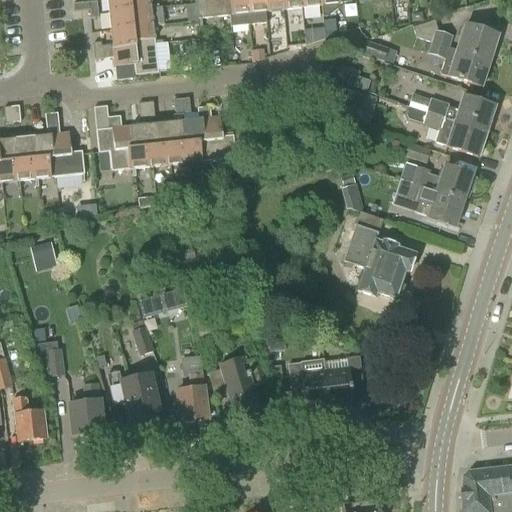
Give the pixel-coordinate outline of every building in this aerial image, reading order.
[(106,0),(108,15),(113,14),(112,10),(150,6),(149,0),(106,0)] [(195,0),(196,6),(198,21),(229,18),(230,29),(233,28),(229,0),(195,0)] [(229,0),(233,28),(248,27),(247,16),(250,16),(248,0),(229,0)] [(248,0),(250,16),(247,16),(248,27),(266,25),(265,14),(268,14),(266,0),(248,0)] [(266,0),(268,14),(286,12),(284,0),(266,0)] [(284,0),(286,12),(303,10),(301,0),(284,0)] [(301,0),(303,10),(321,9),(322,19),(320,0),(301,0)] [(320,0),(322,19),(327,18),(338,11),(337,7),(340,7),(339,5),(350,4),(349,0),(320,0)] [(74,13),(89,12),(88,4),(73,6),(74,13)] [(88,4),(89,12),(90,20),(98,19),(96,4),(88,4)] [(108,15),(110,33),(133,30),(132,26),(152,24),(152,28),(163,27),(161,9),(150,10),(150,6),(112,10),(113,14),(108,15)] [(430,44),(430,45),(448,51),(452,39),(438,33),(434,23),(412,30),(416,40),(430,44)] [(110,33),(111,47),(112,51),(134,48),(134,44),(153,42),(152,28),(152,24),(132,26),(133,30),(110,33)] [(464,28),(456,53),(488,64),(497,38),(464,28)] [(102,48),(103,61),(113,60),(114,70),(134,68),(135,79),(157,76),(153,42),(134,44),(134,48),(112,51),(111,47),(102,48)] [(95,62),(103,61),(102,48),(101,44),(93,45),(95,62)] [(361,57),(383,64),(387,51),(366,44),(361,57)] [(448,51),(430,45),(427,56),(444,62),(448,51)] [(488,64),(456,53),(448,79),(480,90),(488,64)] [(327,81),(354,89),(367,93),(370,83),(357,79),(359,74),(332,65),(327,81)] [(412,96),(408,109),(425,114),(485,134),(493,110),(462,100),(458,112),(447,108),(448,106),(430,100),(429,102),(412,96)] [(349,97),(344,112),(357,116),(361,101),(349,97)] [(188,100),(180,101),(182,117),(190,117),(188,100)] [(182,117),(180,101),(173,102),(175,118),(182,117)] [(153,104),(144,105),(146,122),(155,121),(153,104)] [(146,122),(144,105),(138,105),(139,122),(146,122)] [(19,108),(9,109),(11,125),(20,124),(19,108)] [(195,111),(196,122),(199,122),(202,145),(198,145),(200,165),(234,161),(232,139),(221,140),(219,120),(208,121),(207,110),(195,111)] [(425,114),(421,128),(422,129),(438,134),(434,145),(446,149),(476,159),(485,134),(425,114)] [(43,118),(44,127),(56,126),(55,116),(43,118)] [(131,152),(129,129),(120,130),(119,119),(106,120),(107,131),(94,133),(96,156),(108,155),(110,174),(128,172),(127,153),(131,152)] [(196,122),(183,124),(185,147),(180,147),(182,167),(200,165),(198,145),(202,145),(199,122),(196,122)] [(183,124),(165,126),(167,148),(162,149),(164,168),(182,167),(180,147),(185,147),(183,124)] [(44,127),(45,139),(48,139),(50,160),(47,161),(49,180),(83,177),(80,154),(70,155),(67,136),(58,137),(56,126),(44,127)] [(165,126),(147,127),(149,150),(144,151),(146,170),(164,168),(162,149),(167,148),(165,126)] [(147,127),(129,129),(131,152),(127,153),(128,172),(146,170),(144,151),(149,150),(147,127)] [(45,139),(30,140),(33,162),(29,163),(31,182),(49,180),(47,161),(50,160),(48,139),(45,139)] [(30,140),(13,142),(15,164),(11,164),(13,184),(31,182),(29,163),(33,162),(30,140)] [(13,142),(0,143),(0,185),(13,184),(11,164),(15,164),(13,142)] [(410,146),(405,160),(426,167),(430,153),(410,146)] [(415,168),(410,185),(462,203),(471,177),(444,168),(440,179),(429,175),(430,173),(415,168)] [(339,179),(342,189),(354,186),(352,176),(339,179)] [(462,203),(410,185),(410,186),(400,183),(393,202),(407,207),(409,202),(430,209),(427,219),(454,228),(462,203)] [(352,212),(362,215),(355,187),(340,191),(345,212),(348,212),(352,212)] [(407,275),(413,257),(395,251),(396,249),(382,245),(382,246),(375,243),(377,236),(355,229),(343,264),(364,271),(357,294),(374,300),(376,294),(395,301),(396,297),(400,298),(403,289),(400,285),(404,274),(407,275)] [(54,244),(33,249),(39,272),(60,268),(54,244)] [(157,258),(161,273),(173,270),(169,255),(157,258)] [(138,303),(142,320),(184,309),(180,292),(138,303)] [(0,321),(0,322),(2,332),(19,327),(17,317),(0,321)] [(213,340),(206,317),(191,321),(198,345),(213,340)] [(130,334),(138,359),(152,355),(144,330),(130,334)] [(0,349),(0,392),(11,390),(0,349)] [(45,353),(47,380),(64,378),(61,352),(45,353)] [(188,377),(190,393),(176,395),(179,426),(206,423),(203,392),(201,376),(200,376),(197,352),(179,354),(182,378),(188,377)] [(346,362),(322,365),(328,412),(352,409),(351,403),(363,402),(358,359),(346,360),(346,362)] [(243,360),(218,368),(234,419),(259,412),(252,390),(267,386),(259,361),(244,365),(243,360)] [(328,412),(322,365),(301,368),(300,366),(287,368),(292,411),(303,409),(304,415),(328,412)] [(113,408),(124,406),(130,432),(161,425),(151,378),(121,385),(119,375),(107,378),(113,408)] [(83,389),(85,405),(68,407),(72,438),(102,435),(97,387),(83,389)] [(25,399),(11,401),(17,445),(45,441),(42,413),(27,415),(25,399)] [(464,479),(463,511),(511,511),(511,468),(470,474),(464,479)]
